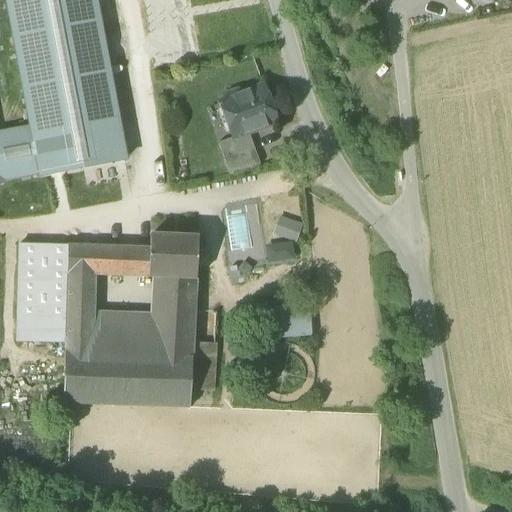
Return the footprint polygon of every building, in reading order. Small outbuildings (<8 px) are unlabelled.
[(124,161),(93,0),(6,0),(31,129),(39,173),(40,177),(124,161)] [(233,139),(233,140),(249,134),(276,125),(262,86),(242,93),(237,91),(225,95),(223,100),(219,102),(233,139)] [(31,129),(0,134),(0,180),(39,173),(31,129)] [(218,144),(229,176),(260,166),(249,134),(233,140),(233,139),(218,144)] [(272,234),(294,239),(298,222),(276,217),(272,234)] [(157,279),(195,280),(197,239),(150,236),(149,250),(147,278),(157,279)] [(66,274),(67,247),(44,246),(43,275),(66,275),(66,274)] [(67,247),(66,274),(94,276),(123,277),(123,249),(67,246),(67,247)] [(137,278),(138,249),(123,249),(123,277),(137,278)] [(137,278),(147,278),(149,250),(138,249),(137,278)] [(65,341),(64,354),(92,355),(93,315),(94,276),(66,274),(66,275),(65,341)] [(41,340),(65,341),(66,275),(43,275),(41,340)] [(156,317),(153,357),(192,359),(194,313),(195,280),(157,279),(156,317)] [(251,311),(252,331),(303,328),(301,307),(251,311)] [(216,314),(194,313),(192,359),(190,391),(212,393),(216,314)] [(153,357),(156,317),(93,315),(92,355),(153,357)] [(153,357),(92,355),(64,354),(62,405),(88,406),(189,409),(190,391),(192,359),(153,357)]
